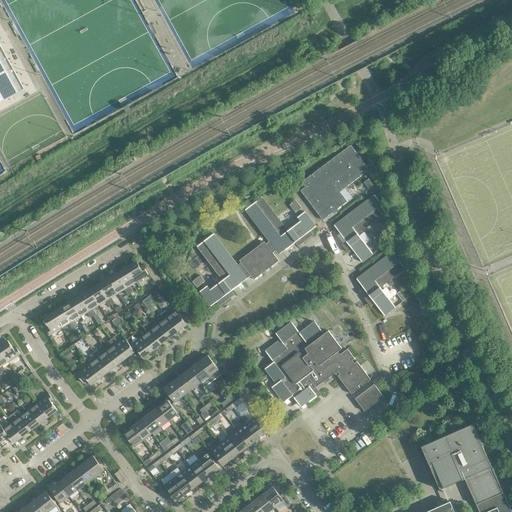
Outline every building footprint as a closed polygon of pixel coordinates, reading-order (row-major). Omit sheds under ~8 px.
[(0,102),(25,89),(0,44),(0,102)] [(303,182),(306,187),(302,191),(324,220),(348,202),(341,192),(370,170),(352,145),(303,182)] [(369,179),(364,182),(369,189),(374,185),(369,179)] [(344,224),(337,229),(349,245),(346,248),(348,252),(352,249),(362,262),(373,254),(358,234),(383,215),(378,208),(382,205),(374,195),(341,220),(344,224)] [(207,286),(200,291),(211,306),(217,302),(220,306),(230,297),(227,294),(251,276),(254,279),(263,273),(261,271),(263,270),(264,269),(265,271),(279,261),(273,253),(280,247),(283,251),(299,239),(302,243),(313,235),(310,231),(316,226),(305,211),(297,217),(300,221),(287,231),(262,197),(245,209),(269,241),(266,244),(264,241),(249,253),(239,260),(241,263),(238,265),(214,233),(197,246),(222,280),(210,289),(207,286)] [(297,202),(289,208),(294,214),(301,208),(297,202)] [(374,240),(380,248),(386,243),(380,235),(374,240)] [(366,277),(359,283),(372,299),(368,302),(371,306),(374,303),(384,316),(395,307),(380,287),(405,268),(400,262),(404,258),(397,248),(363,274),(366,277)] [(136,261),(127,267),(136,282),(148,275),(145,269),(142,271),(136,261)] [(136,282),(127,267),(117,272),(130,293),(133,291),(130,286),(136,282)] [(130,293),(117,272),(108,278),(118,293),(124,290),(127,295),(130,293)] [(200,275),(193,281),(197,287),(205,281),(200,275)] [(118,293),(108,278),(99,284),(112,304),(115,302),(111,297),(118,293)] [(112,304),(99,284),(90,289),(99,305),(105,301),(109,306),(112,304)] [(99,305),(90,289),(80,295),(93,316),(96,314),(93,309),(99,305)] [(409,297),(403,289),(397,293),(403,301),(409,297)] [(93,316),(80,295),(71,301),(81,316),(87,312),(90,318),(93,316)] [(145,305),(151,300),(148,296),(142,301),(145,305)] [(81,316),(71,301),(62,306),(75,327),(78,325),(74,320),(81,316)] [(427,312),(424,302),(416,305),(420,315),(427,312)] [(133,307),(137,313),(143,309),(139,303),(133,307)] [(120,304),(114,307),(118,312),(123,309),(120,304)] [(75,327),(62,306),(53,312),(62,327),(68,324),(72,329),(75,327)] [(129,319),(133,316),(128,310),(124,313),(129,319)] [(170,315),(166,310),(163,312),(178,331),(187,324),(176,310),(170,315)] [(62,327),(53,312),(43,318),(49,328),(47,330),(50,335),(62,327)] [(178,331),(163,312),(160,314),(164,319),(158,323),(169,338),(178,331)] [(316,387),(337,371),(340,374),(338,376),(352,394),(360,388),(358,385),(361,384),(362,386),(370,379),(357,361),(354,363),(352,360),(354,358),(347,349),(340,355),(337,351),(342,348),(328,330),(324,334),(315,321),(300,333),(291,322),(276,333),(280,340),(265,351),(273,362),(265,368),(276,383),(271,387),(272,388),(272,387),(284,402),(292,396),(301,407),(316,395),(316,396),(317,395),(312,389),(315,386),(316,387)] [(149,323),(146,325),(161,344),(169,338),(158,323),(153,328),(149,323)] [(161,344),(146,325),(143,327),(147,332),(141,336),(152,351),(161,344)] [(152,351),(141,336),(130,345),(134,350),(136,348),(143,358),(152,351)] [(114,337),(111,339),(126,358),(135,351),(134,350),(130,345),(124,337),(118,342),(114,337)] [(126,358),(111,339),(108,341),(112,346),(106,350),(117,365),(126,358)] [(14,350),(8,340),(0,345),(0,349),(8,362),(20,354),(17,348),(14,350)] [(8,362),(0,349),(0,368),(3,373),(6,371),(2,366),(8,362)] [(97,350),(94,352),(109,371),(117,365),(106,350),(100,355),(97,350)] [(68,359),(73,355),(70,351),(65,355),(68,359)] [(109,371),(94,352),(91,354),(95,359),(89,363),(100,378),(109,371)] [(222,373),(208,355),(199,362),(213,380),(222,373)] [(213,380),(199,362),(190,368),(201,382),(204,387),(213,380)] [(100,378),(89,363),(76,374),(83,383),(87,380),(91,385),(100,378)] [(201,382),(190,368),(181,375),(192,389),(201,382)] [(22,369),(17,372),(21,377),(25,374),(22,369)] [(192,389),(181,375),(173,381),(183,395),(192,389)] [(183,395),(173,381),(164,388),(174,402),(183,395)] [(384,397),(374,384),(355,399),(365,411),(384,397)] [(53,399),(49,394),(37,403),(48,417),(57,410),(50,401),(53,399)] [(178,413),(167,399),(158,406),(169,420),(178,413)] [(28,402),(25,404),(40,423),(48,417),(37,403),(32,407),(28,402)] [(40,423),(25,404),(22,406),(26,411),(20,416),(31,430),(40,423)] [(169,420),(158,406),(150,413),(160,427),(169,420)] [(16,411),(11,415),(8,417),(23,436),(31,430),(20,416),(16,411)] [(160,427),(150,413),(141,419),(152,433),(160,427)] [(0,419),(0,424),(8,436),(14,443),(23,436),(8,417),(6,415),(0,419)] [(254,417),(245,423),(257,439),(266,432),(254,417)] [(152,433),(141,419),(132,426),(143,440),(152,433)] [(257,439),(245,423),(237,430),(249,446),(257,439)] [(0,442),(8,436),(0,424),(0,442)] [(511,511),(473,424),(421,447),(427,459),(432,470),(433,474),(436,481),(440,489),(465,478),(479,511),(454,511),(450,501),(425,511),(511,511)] [(143,440),(132,426),(123,433),(134,447),(143,440)] [(249,446),(237,430),(228,437),(240,452),(249,446)] [(240,452),(228,437),(220,443),(232,459),(240,452)] [(232,459),(220,443),(211,450),(223,466),(232,459)] [(219,468),(207,452),(198,459),(210,475),(219,468)] [(104,470),(93,456),(84,462),(95,476),(104,470)] [(210,475),(198,459),(190,466),(202,482),(210,475)] [(95,476),(84,462),(76,469),(86,483),(95,476)] [(202,482),(190,466),(181,472),(193,488),(202,482)] [(86,483),(76,469),(67,475),(78,490),(86,483)] [(127,480),(119,470),(114,474),(122,484),(127,480)] [(193,488),(181,472),(173,479),(185,495),(193,488)] [(78,490),(67,475),(58,482),(69,496),(78,490)] [(185,495),(173,479),(163,486),(175,501),(174,502),(174,503),(185,495)] [(69,496),(58,482),(49,489),(60,503),(69,496)] [(273,486),(264,493),(275,507),(284,501),(287,505),(292,502),(285,492),(280,496),(273,486)] [(123,492),(121,488),(110,497),(112,500),(123,492)] [(46,491),(37,498),(47,511),(56,511),(60,509),(46,491)] [(268,511),(275,507),(264,493),(255,500),(264,511),(268,511)] [(47,511),(37,498),(29,505),(34,511),(47,511)] [(264,511),(255,500),(247,506),(251,511),(264,511)]
